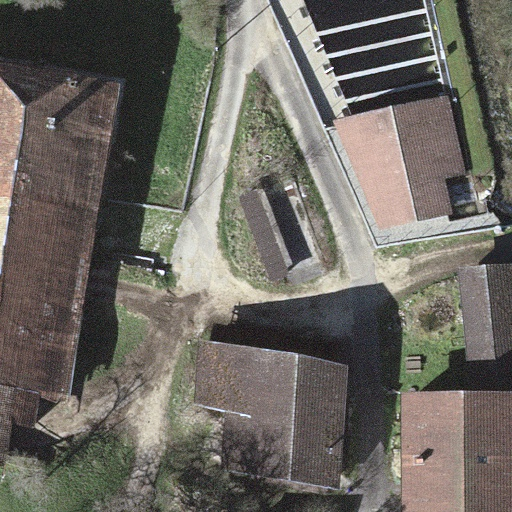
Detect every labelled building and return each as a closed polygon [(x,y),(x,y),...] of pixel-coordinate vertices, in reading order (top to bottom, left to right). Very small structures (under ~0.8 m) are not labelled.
[(85,99),(0,90),(0,413),(52,419),(85,99)] [(443,107),(365,129),(394,235),(472,214),(443,107)] [(511,280),(459,287),(472,394),(511,388),(511,280)] [(332,389),(212,377),(208,419),(233,421),(228,472),(323,481),(332,389)] [(511,511),(511,412),(416,412),(416,511),(511,511)]
